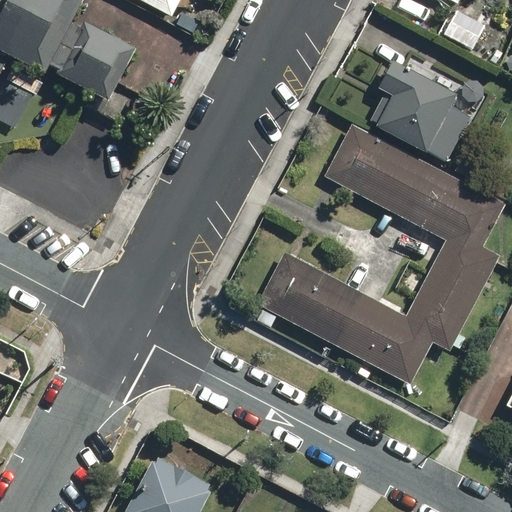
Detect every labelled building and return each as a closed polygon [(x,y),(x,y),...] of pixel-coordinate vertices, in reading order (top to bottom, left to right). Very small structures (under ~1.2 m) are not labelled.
[(83,0),(0,0),(0,53),(44,76),(83,0)] [(139,0),(169,16),(177,0),(139,0)] [(482,26),(453,11),(441,36),(470,50),(482,26)] [(137,51),(83,21),(54,75),(108,104),(137,51)] [(453,95),(391,62),(376,90),(390,97),(374,127),(442,163),(458,135),(452,131),(461,113),(448,106),(453,95)] [(442,240),(402,317),(281,254),(254,306),(406,385),(429,342),(447,351),(497,255),(480,246),(502,204),(349,124),(321,177),(442,240)] [(154,464),(150,462),(123,511),(198,511),(212,487),(157,458),(154,464)]
